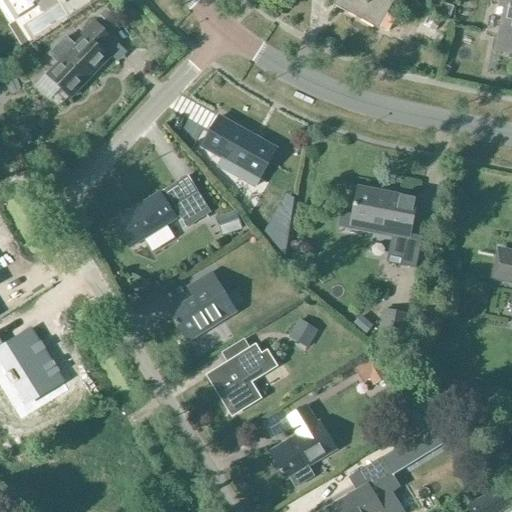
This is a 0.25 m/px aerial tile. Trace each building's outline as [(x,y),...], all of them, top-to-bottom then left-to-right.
[(339,0),(337,5),(378,27),(378,26),(389,32),(396,20),(385,14),(392,2),(387,0),(339,0)] [(504,7),(495,51),(511,54),(511,0),(502,0),(501,6),(504,7)] [(67,17),(59,5),(42,16),(50,28),(67,17)] [(48,76),(70,98),(109,58),(102,51),(113,40),(94,22),(83,34),(86,37),(76,47),(66,37),(50,55),(59,64),(48,76)] [(219,118),(203,148),(222,159),(218,166),(255,187),(277,150),(219,118)] [(0,163),(1,166),(18,156),(11,144),(0,150),(0,163)] [(187,230),(211,215),(187,176),(114,223),(130,249),(145,240),(153,253),(175,239),(167,226),(180,218),(187,230)] [(342,213),(339,228),(393,238),(388,264),(416,270),(422,240),(410,238),(417,200),(359,188),(353,215),(342,213)] [(217,220),(223,237),(242,229),(235,212),(217,220)] [(491,279),(511,283),(511,253),(497,251),(491,279)] [(195,298),(170,314),(188,343),(235,313),(211,274),(189,288),(195,298)] [(377,346),(412,352),(417,317),(382,312),(377,346)] [(6,350),(0,353),(0,355),(11,373),(8,375),(14,385),(17,383),(29,402),(62,381),(32,333),(6,350)] [(225,379),(214,385),(233,415),(259,399),(249,384),(276,367),(268,353),(262,356),(258,349),(250,354),(249,352),(220,370),(225,379)] [(299,437),(271,454),(287,480),(289,479),(296,489),(315,478),(308,467),(336,450),(319,423),(316,425),(306,407),(287,418),(299,437)] [(357,492),(324,511),(402,511),(391,493),(400,488),(392,476),(442,445),(432,429),(382,459),(349,479),(357,492)] [(511,503),(503,487),(467,507),(469,511),(501,511),(511,506),(511,503)]
